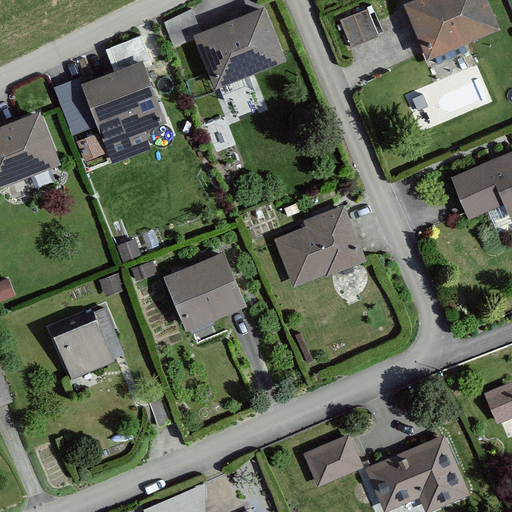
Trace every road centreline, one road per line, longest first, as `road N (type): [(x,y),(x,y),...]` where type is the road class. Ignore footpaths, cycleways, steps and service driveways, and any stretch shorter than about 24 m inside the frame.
road 1 (residential): [(51,511),(430,356)]
road 2 (residential): [(430,356),(426,301),(300,0)]
road 3 (residential): [(168,0),(0,80)]
